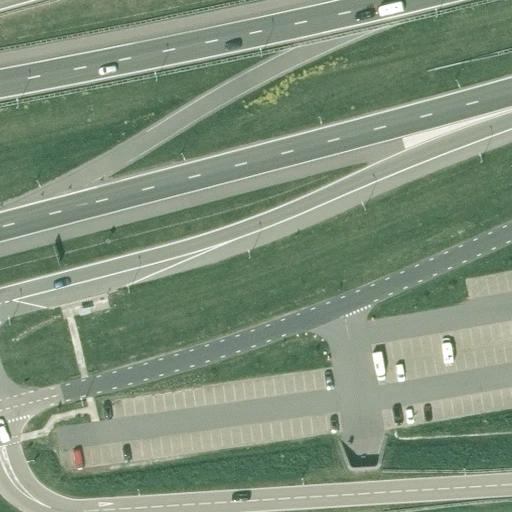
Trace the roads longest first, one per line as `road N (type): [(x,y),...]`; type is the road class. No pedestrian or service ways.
road 1 (motorway): [(0,296),(210,240),(511,110)]
road 2 (unclassified): [(0,411),(206,357),(511,232)]
road 3 (motorway): [(0,227),(511,91)]
road 4 (unclassified): [(97,510),(511,485)]
road 5 (motorway): [(402,0),(0,83)]
